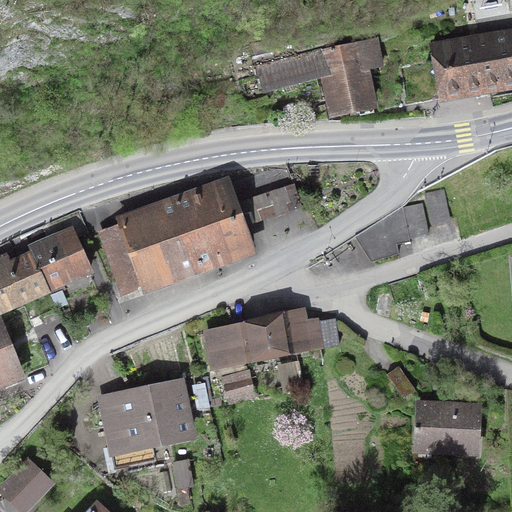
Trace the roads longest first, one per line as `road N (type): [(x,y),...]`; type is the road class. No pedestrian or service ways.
road 1 (secondary): [(417,143),(207,157),(114,180),(0,227)]
road 2 (residential): [(257,277),(94,347),(0,439)]
road 3 (residential): [(417,143),(404,175),(379,201),(257,277)]
road 4 (residential): [(321,288),(511,373)]
road 5 (residential): [(321,288),(511,232)]
